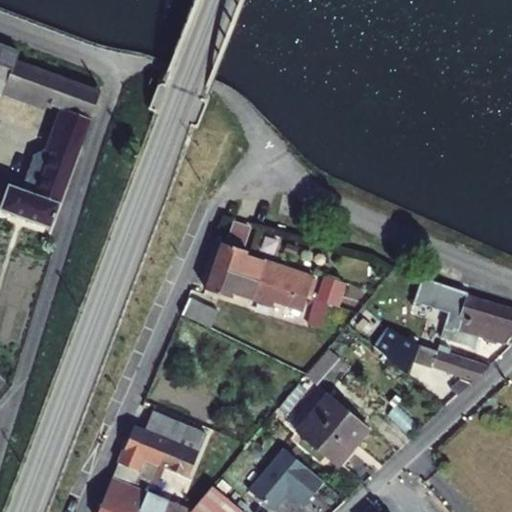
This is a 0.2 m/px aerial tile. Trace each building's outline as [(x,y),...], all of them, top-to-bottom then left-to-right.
[(0,206),(51,224),(100,90),(16,58),(17,53),(0,46),(0,92),(2,93),(4,88),(61,107),(45,149),(39,149),(33,151),(21,187),(8,183),(9,178),(0,174),(0,206)] [(211,265),(305,297),(312,275),(244,254),(244,249),(219,242),(211,265)] [(301,310),(305,297),(211,265),(203,289),(229,298),(231,293),(270,307),(272,300),(301,310)] [(324,277),(315,300),(329,305),(338,282),(324,277)] [(465,292),(422,278),(408,319),(423,323),(429,307),(457,315),(452,329),(441,326),(437,343),(446,346),(449,340),(474,348),(478,335),(510,344),(511,342),(511,309),(465,295),(465,292)] [(215,312),(188,299),(181,314),(208,327),(215,312)] [(329,305),(315,300),(306,325),(319,328),(329,305)] [(471,381),(486,367),(435,350),(418,345),(395,332),(385,326),(371,346),(385,358),(407,377),(411,360),(471,381)] [(367,428),(328,394),(295,433),(335,466),(367,428)] [(144,430),(167,440),(197,453),(204,434),(151,412),(144,430)] [(167,440),(144,430),(133,425),(117,464),(135,471),(141,458),(157,464),(167,440)] [(197,453),(167,440),(157,464),(187,476),(197,453)] [(247,489),(271,509),(286,491),(302,504),(322,481),(282,447),(247,489)] [(135,471),(117,464),(111,478),(129,485),(135,471)] [(96,511),(136,511),(145,492),(148,485),(143,483),(140,489),(129,485),(111,478),(96,511)] [(242,511),(212,486),(191,510),(189,511),(242,511)] [(136,511),(189,511),(191,510),(145,492),(136,511)]
